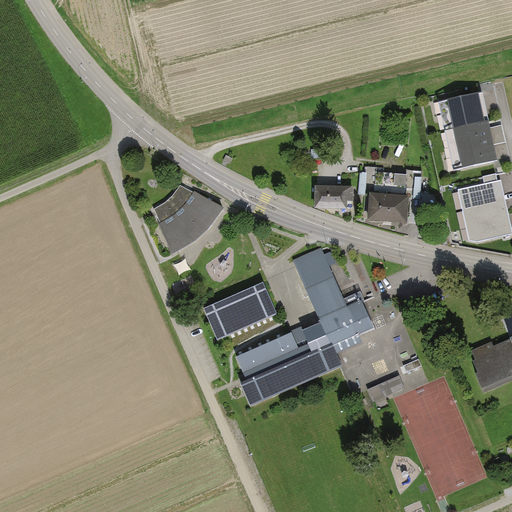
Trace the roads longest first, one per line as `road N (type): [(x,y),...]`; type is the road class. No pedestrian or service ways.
road 1 (unclassified): [(138,124),(113,154),(123,193),(260,511)]
road 2 (tertiary): [(138,124),(274,209),(406,251),(511,272)]
road 3 (tertiary): [(34,0),(138,124)]
road 4 (track): [(0,199),(113,154)]
